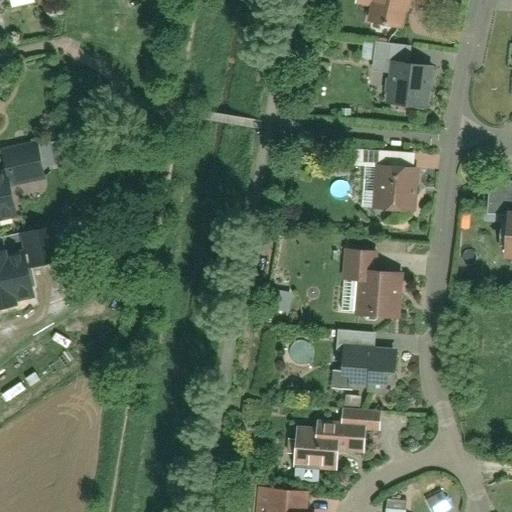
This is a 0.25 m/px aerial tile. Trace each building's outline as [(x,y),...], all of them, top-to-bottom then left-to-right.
[(359,0),(359,6),(396,13),(398,0),(359,0)] [(370,85),(418,97),(430,49),(405,43),(407,33),(367,24),(359,57),(376,61),(370,85)] [(358,195),(404,198),(408,140),(362,138),(358,195)] [(511,238),(511,164),(479,161),(476,200),(506,203),(502,238),(511,238)] [(0,168),(0,220),(23,215),(10,166),(0,168)] [(349,304),(395,308),(400,259),(375,257),(377,234),(341,231),(338,267),(352,268),(349,304)] [(35,246),(0,253),(0,315),(33,309),(31,299),(46,296),(35,246)] [(291,309),(292,292),(278,292),(278,308),(291,309)] [(321,372),(389,377),(392,338),(372,337),(374,319),(326,315),(321,372)] [(363,418),(375,417),(376,397),(333,394),(333,402),(309,400),(309,410),(288,408),(286,453),(338,459),(339,439),(361,441),(363,418)] [(307,511),(308,501),(299,501),(300,481),(248,479),(247,509),(262,509),(262,511),(307,511)] [(435,511),(442,511),(453,507),(445,491),(429,499),(435,511)]
